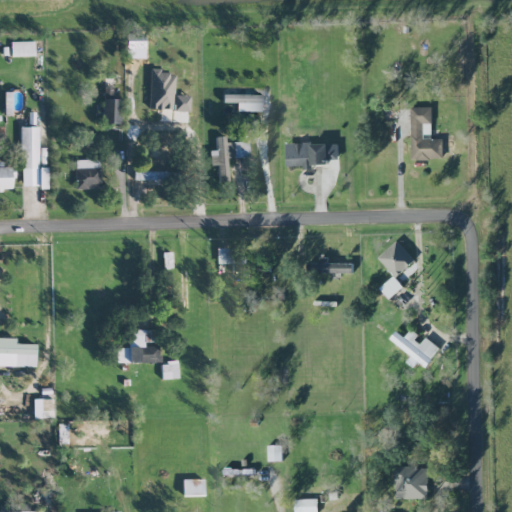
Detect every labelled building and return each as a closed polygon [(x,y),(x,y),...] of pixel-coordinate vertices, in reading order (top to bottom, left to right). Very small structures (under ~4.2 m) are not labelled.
[(126,49),(144,48),(144,33),(125,34),(126,49)] [(34,41),(10,41),(11,56),(34,55),(34,41)] [(188,110),(189,95),(173,95),(174,72),(149,71),(148,109),(188,110)] [(236,110),(261,111),(261,95),(222,94),(222,102),(236,103),(236,110)] [(411,159),(442,160),(442,139),(431,139),(432,108),(411,107),(411,159)] [(38,127),(20,126),(19,168),(38,168),(38,127)] [(227,157),(237,157),(236,142),(225,142),(225,136),(215,136),(216,150),(209,150),(210,166),(218,165),(218,182),(228,182),(227,157)] [(286,145),(287,167),(304,166),(304,170),(314,170),(313,166),(329,165),(329,161),(339,160),(338,143),(286,145)] [(99,159),(74,160),(75,188),(100,188),(99,159)] [(0,189),(13,189),(12,167),(0,166),(0,189)] [(167,170),(133,172),(133,181),(167,179),(167,170)] [(378,259),(397,278),(415,260),(397,241),(378,259)] [(329,263),(329,257),(319,257),(319,263),(308,263),(307,272),(353,273),(353,264),(329,263)] [(380,288),(389,299),(403,287),(394,276),(380,288)] [(159,346),(143,346),(143,329),(128,330),(128,347),(115,348),(115,363),(159,362),(159,346)] [(412,356),(407,363),(414,368),(418,362),(426,368),(440,349),(426,338),(421,345),(415,340),(419,335),(411,330),(405,338),(396,331),(390,339),(412,356)] [(0,365),(35,366),(35,344),(15,343),(15,339),(0,338),(0,365)] [(178,378),(177,361),(160,362),(161,379),(178,378)] [(282,461),(282,446),(268,446),(269,462),(282,461)] [(394,468),(395,499),(429,498),(428,467),(394,468)] [(182,479),(182,496),(203,495),(203,479),(182,479)] [(295,511),(318,511),(318,499),(295,500),(295,511)]
